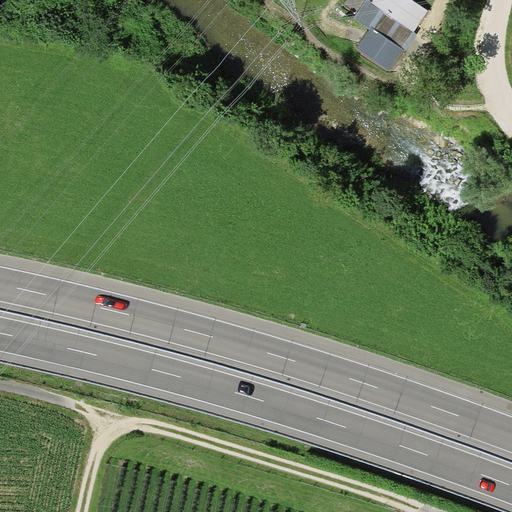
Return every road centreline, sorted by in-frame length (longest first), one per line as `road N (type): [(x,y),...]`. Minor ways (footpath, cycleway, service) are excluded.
road 1 (motorway): [(0,333),(251,397),(511,486)]
road 2 (motorway): [(511,434),(279,355),(0,283)]
road 3 (track): [(82,511),(101,443),(137,423),(420,508)]
road 4 (track): [(499,0),(489,58),(493,89),(511,119)]
road 5 (track): [(113,430),(70,402),(0,384)]
